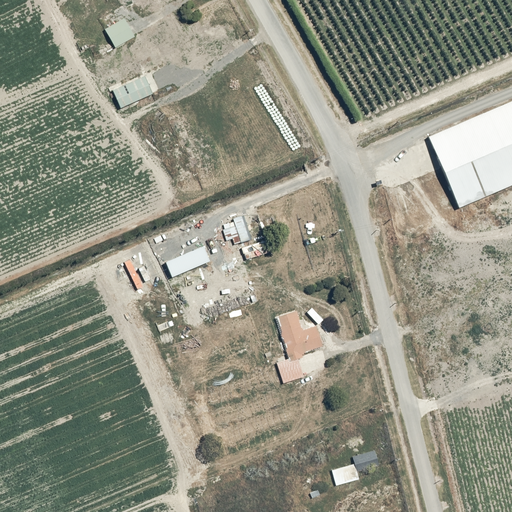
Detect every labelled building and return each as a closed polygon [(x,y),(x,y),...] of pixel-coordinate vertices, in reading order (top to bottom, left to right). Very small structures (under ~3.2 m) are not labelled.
[(134,36),(123,17),(104,29),(114,47),(134,36)] [(157,65),(151,56),(140,63),(145,72),(157,65)] [(144,74),(121,85),(112,64),(98,69),(107,90),(111,89),(119,107),(152,93),(144,74)] [(511,100),(428,137),(453,196),(458,207),(511,184),(511,100)] [(237,243),(247,240),(250,239),(243,215),(222,221),(224,229),(216,231),(221,246),(226,245),(227,246),(234,244),(237,243)] [(202,263),(209,260),(207,254),(203,245),(164,261),(171,276),(202,263)] [(297,308),(274,316),(287,358),(276,362),(282,383),(305,376),(298,357),(322,347),(315,325),(303,328),(297,308)] [(500,342),(503,342),(504,331),(497,331),(499,317),(450,314),(449,329),(446,329),(444,355),(463,356),(463,345),(475,346),(475,350),(485,351),(499,352),(500,342)] [(511,354),(511,352),(496,365),(507,380),(511,376),(511,354)] [(348,456),(350,464),(331,469),(335,485),(357,479),(356,476),(379,471),(374,450),(348,456)]
